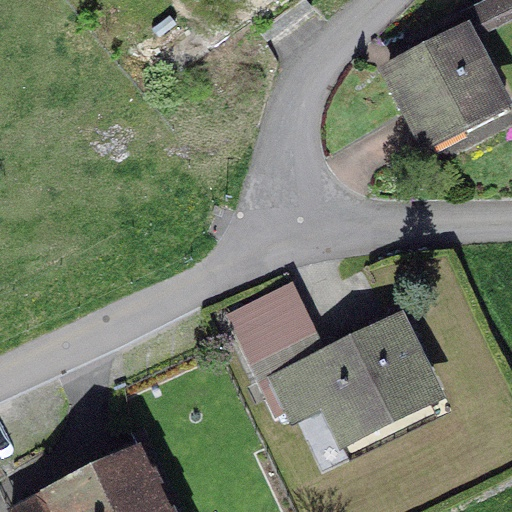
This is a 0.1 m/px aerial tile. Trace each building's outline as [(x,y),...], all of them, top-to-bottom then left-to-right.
[(511,1),(511,0),(493,0),(467,14),(476,32),(479,37),(511,20),(511,1)] [(485,71),(467,37),(387,79),(422,146),(458,127),(463,136),(500,117),(478,75),(485,71)] [(288,291),(233,318),(270,390),(276,388),(327,363),(288,291)] [(420,398),(389,333),(366,344),(359,329),(343,337),(350,352),(327,363),(276,388),(290,418),(326,400),(343,435),(420,398)] [(163,511),(138,458),(100,476),(93,461),(74,470),(82,485),(24,511),(163,511)]
